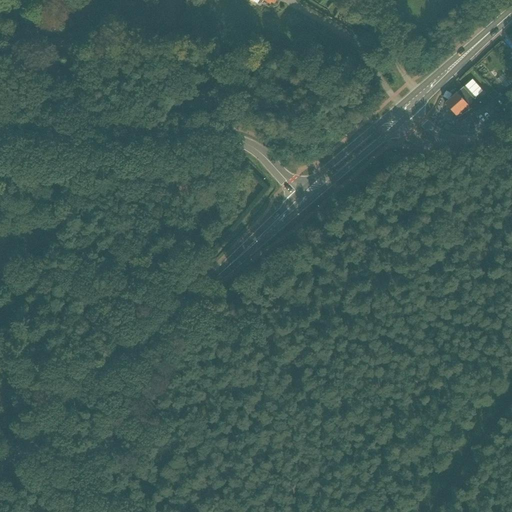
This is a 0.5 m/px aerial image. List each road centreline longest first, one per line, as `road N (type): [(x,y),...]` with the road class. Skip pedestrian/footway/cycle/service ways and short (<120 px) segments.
road 1 (secondary): [(301,199),(0,469)]
road 2 (tertiary): [(301,199),(262,155),(232,140),(0,134)]
road 3 (secondary): [(401,112),(511,12)]
road 4 (secondary): [(301,199),(401,112)]
road 5 (residential): [(511,143),(435,140),(401,112)]
